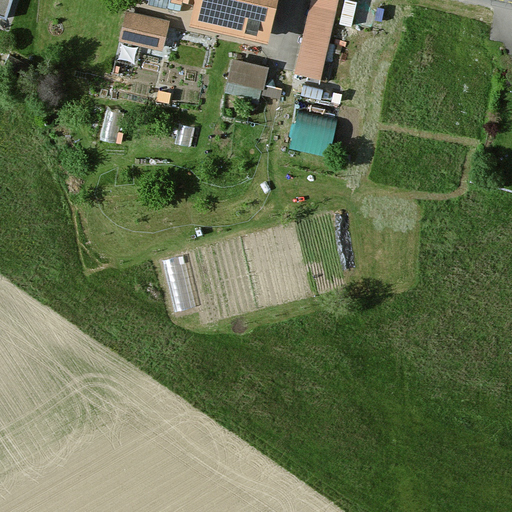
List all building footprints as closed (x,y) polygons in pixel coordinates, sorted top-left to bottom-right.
[(0,0),(0,21),(6,23),(12,0),(0,0)] [(279,0),(166,0),(206,9),(202,24),(271,39),(279,0)] [(343,2),(336,0),(312,0),(293,79),(304,81),(300,97),(318,101),(343,2)] [(167,24),(128,15),(121,44),(160,53),(167,24)] [(280,73),(234,62),(227,92),(272,103),(280,73)] [(290,143),(329,153),(339,117),(300,106),(290,143)]
